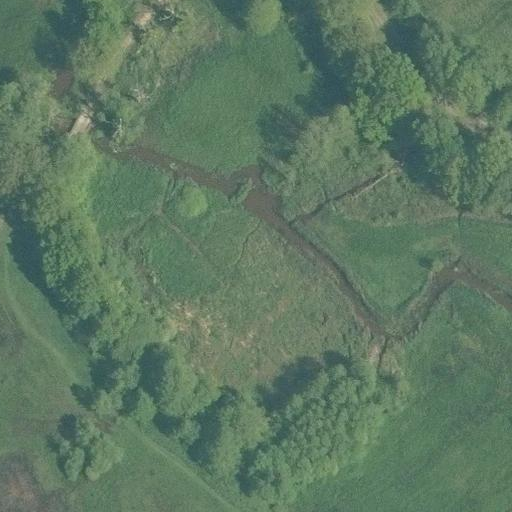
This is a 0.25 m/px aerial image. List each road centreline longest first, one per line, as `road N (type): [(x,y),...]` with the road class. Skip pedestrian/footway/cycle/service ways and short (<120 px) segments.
road 1 (track): [(511,144),(454,114),(418,79),(366,0)]
road 2 (track): [(162,0),(129,36),(89,111)]
